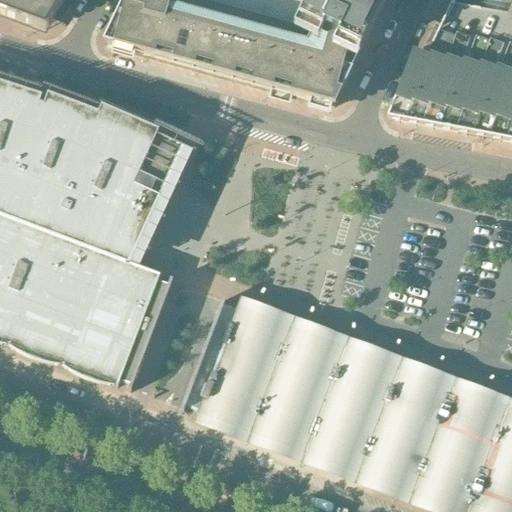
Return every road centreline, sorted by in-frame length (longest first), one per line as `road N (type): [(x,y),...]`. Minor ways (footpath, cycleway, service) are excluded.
road 1 (residential): [(338,511),(0,386)]
road 2 (residential): [(61,66),(353,141)]
road 3 (secondary): [(155,511),(0,452)]
road 4 (residential): [(353,141),(511,172)]
road 5 (residential): [(353,141),(421,0)]
